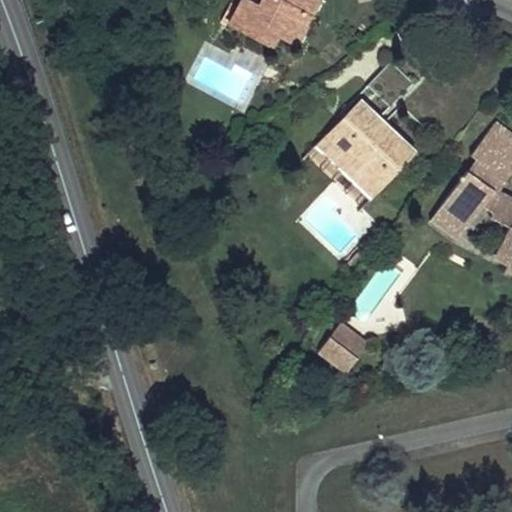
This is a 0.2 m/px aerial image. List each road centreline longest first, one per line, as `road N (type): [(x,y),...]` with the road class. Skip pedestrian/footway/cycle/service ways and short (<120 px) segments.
road 1 (secondary): [(1,0),(170,511)]
road 2 (residential): [(511,417),(323,466),(310,492),(312,511)]
